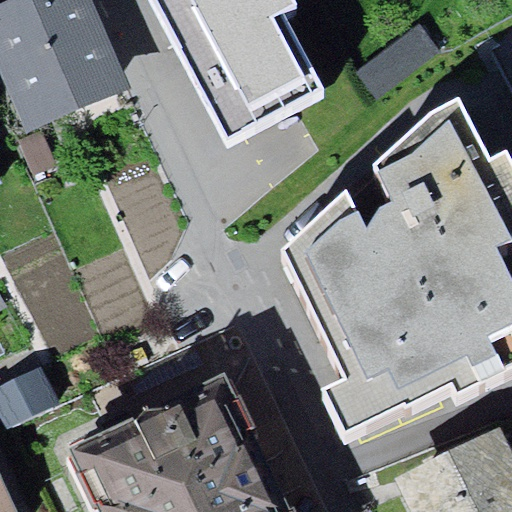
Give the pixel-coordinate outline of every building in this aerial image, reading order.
[(69,0),(0,28),(0,71),(31,145),(128,105),(84,0),(69,0)] [(146,0),(178,58),(197,49),(245,141),(323,100),(283,26),(296,19),(286,0),(146,0)] [(325,416),(348,466),(457,411),(461,422),(511,398),(511,306),(500,282),(511,275),(511,179),(491,189),(461,131),(437,140),(377,194),(390,225),(367,252),(353,220),(287,277),(345,406),(325,416)] [(75,474),(92,511),(273,511),(224,404),(75,474)] [(511,511),(511,463),(505,450),(401,500),(407,511),(511,511)]
